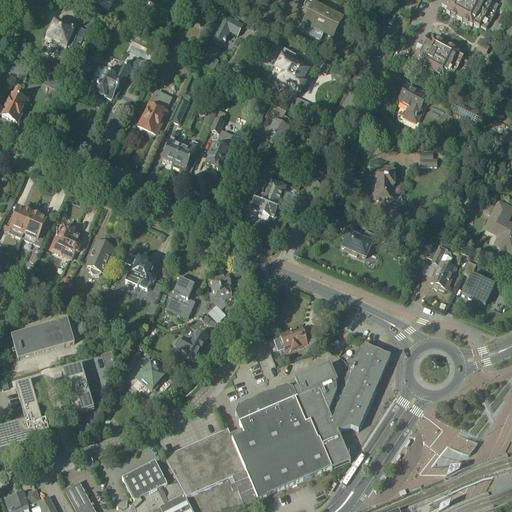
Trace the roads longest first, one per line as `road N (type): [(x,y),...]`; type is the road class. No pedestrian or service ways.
road 1 (residential): [(0,477),(181,413),(211,389),(277,271)]
road 2 (residential): [(277,271),(341,118),(409,0)]
road 3 (tertiary): [(277,271),(0,151)]
road 4 (secondary): [(409,379),(409,393),(329,511)]
road 5 (secondary): [(347,511),(433,397)]
